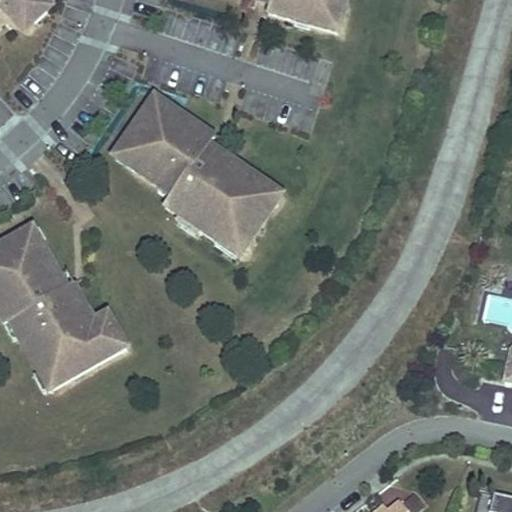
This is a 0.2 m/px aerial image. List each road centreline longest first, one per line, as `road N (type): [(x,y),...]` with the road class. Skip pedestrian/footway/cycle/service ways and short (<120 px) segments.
road 1 (residential): [(302,511),(389,441),(434,426),(511,437)]
road 2 (residential): [(0,167),(88,67),(116,0)]
